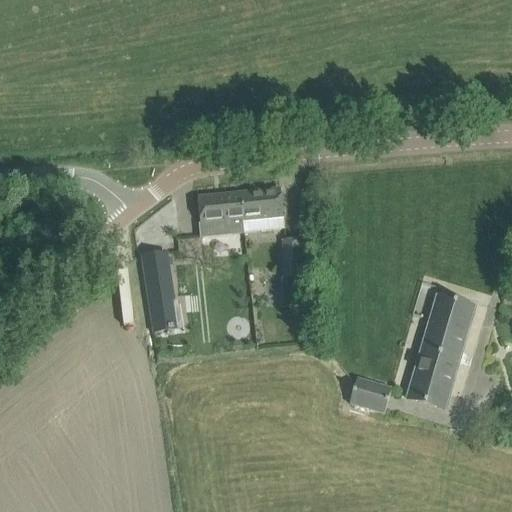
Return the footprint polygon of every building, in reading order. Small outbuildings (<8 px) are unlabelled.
[(244,194),(247,234),(284,230),(280,191),(244,194)] [(247,234),(244,194),(198,199),(202,238),(247,234)] [(197,233),(179,235),(185,287),(203,285),(197,233)] [(301,279),(301,241),(283,241),(283,279),(301,279)] [(166,252),(141,257),(157,333),(182,328),(166,252)] [(447,412),(475,309),(437,298),(409,403),(447,412)] [(354,382),(347,407),(382,417),(390,392),(354,382)]
